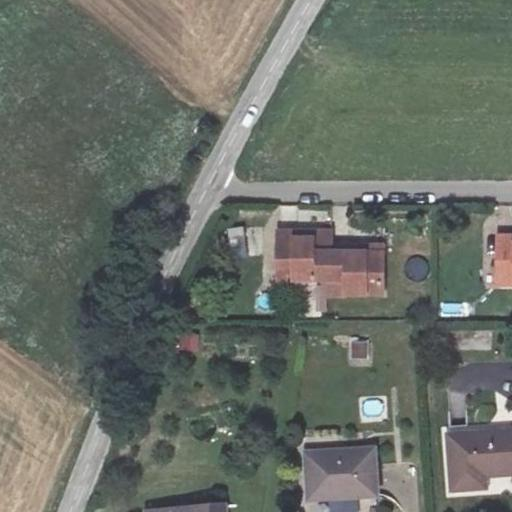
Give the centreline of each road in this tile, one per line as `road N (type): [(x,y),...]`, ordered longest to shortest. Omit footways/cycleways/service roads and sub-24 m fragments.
road 1 (unclassified): [(201,189),(66,511)]
road 2 (residential): [(201,189),(511,194)]
road 3 (unclassified): [(317,0),(201,189)]
